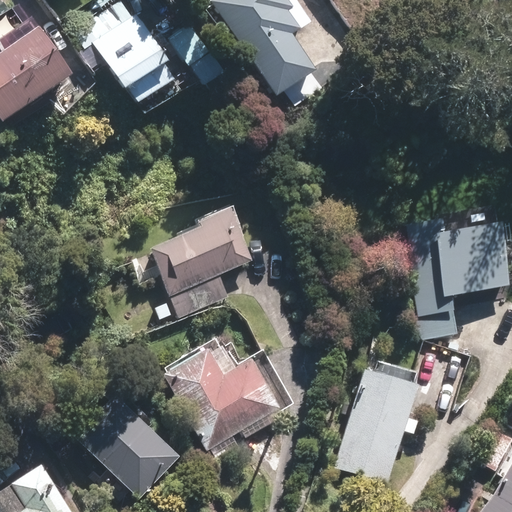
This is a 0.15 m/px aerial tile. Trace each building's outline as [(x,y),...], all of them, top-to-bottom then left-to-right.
[(215,0),(214,1),(270,92),(303,71),(280,34),(290,27),(277,7),(280,6),(275,0),(215,0)] [(128,22),(94,42),(137,113),(171,92),(128,22)] [(39,32),(0,57),(0,113),(65,71),(39,32)] [(196,227),(146,250),(165,293),(245,258),(223,210),(194,223),(196,227)] [(427,222),(402,226),(416,311),(444,306),(442,292),(498,283),(489,227),(430,237),(427,222)] [(214,281),(170,300),(177,314),(220,296),(214,281)] [(200,353),(160,375),(202,449),(270,411),(242,362),(214,378),(200,353)] [(384,479),(406,388),(360,376),(338,468),(384,479)] [(106,400),(72,437),(134,494),(168,458),(106,400)] [(511,511),(511,459),(486,506),(482,511),(511,511)] [(23,509),(18,511),(62,511),(36,471),(10,489),(23,509)]
